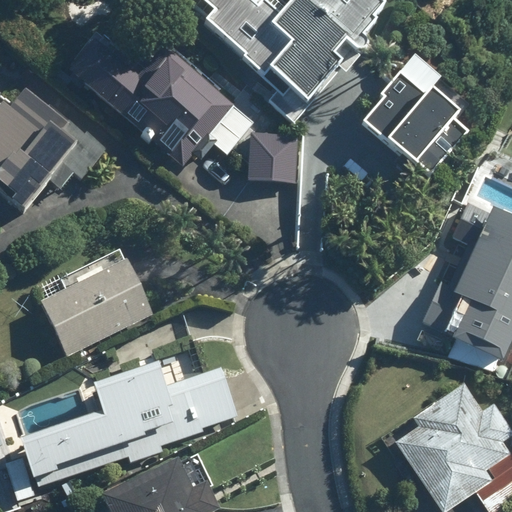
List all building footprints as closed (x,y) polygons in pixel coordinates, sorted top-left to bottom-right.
[(262,104),(295,135),(336,92),(359,114),(353,121),(351,154),(391,191),(446,133),(367,59),(398,26),(380,9),(388,0),(177,0),(275,91),(262,104)] [(99,43),(73,74),(184,168),(208,140),(229,158),(233,153),(251,168),(250,182),(297,185),(300,138),(258,136),(252,131),(257,125),(167,48),(141,79),(99,43)] [(7,106),(0,114),(0,185),(29,210),(54,182),(64,190),(77,175),(83,180),(104,155),(30,91),(13,111),(7,106)] [(511,213),(495,206),(484,230),(478,227),(448,289),(472,300),(455,337),(505,360),(511,344),(511,213)] [(156,316),(130,262),(44,302),(70,356),(156,316)] [(106,413),(24,441),(40,488),(241,420),(224,369),(169,388),(162,367),(98,388),(106,413)] [(397,441),(442,511),(448,511),(477,494),(489,511),(504,511),(511,507),(511,430),(494,403),(483,410),(466,384),(414,418),(420,427),(397,441)] [(105,497),(112,511),(223,511),(210,484),(197,490),(182,460),(105,497)]
